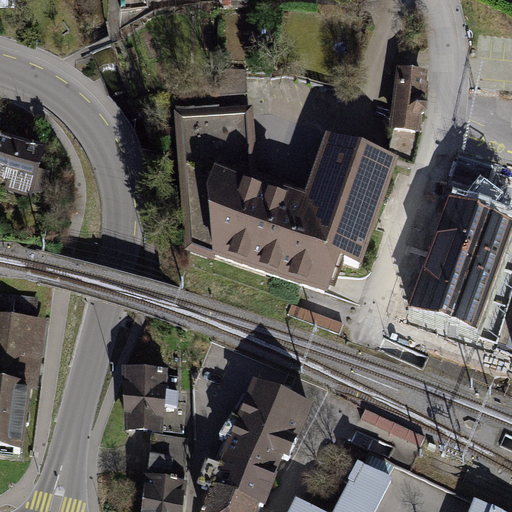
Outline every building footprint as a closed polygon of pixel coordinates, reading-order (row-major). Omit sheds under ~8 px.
[(246,72),(216,74),(218,101),(248,98),(246,72)] [(419,140),(428,79),(400,75),(391,136),(419,140)] [(291,248),(310,193),(255,175),(250,111),(175,117),(187,252),(327,299),(333,280),(339,264),(291,248)] [(49,148),(3,135),(0,144),(0,178),(12,182),(9,191),(34,198),(49,148)] [(327,144),(310,193),(291,248),(339,264),(362,272),(397,168),(327,144)] [(448,200),(410,313),(477,335),(511,229),(511,223),(489,215),(501,201),(483,187),(468,206),(448,200)] [(344,326),(293,306),(288,317),(340,337),(344,326)] [(47,324),(0,316),(0,448),(28,453),(47,324)] [(165,378),(127,376),(124,436),(162,437),(163,407),(165,378)] [(310,409),(253,387),(243,413),(225,459),(276,479),(284,459),(289,461),(310,409)] [(425,438),(368,412),(363,422),(420,449),(425,438)] [(184,511),(191,441),(150,437),(143,511),(184,511)] [(265,509),(276,479),(225,459),(214,489),(260,507),(265,509)] [(322,511),(299,500),(293,511),(378,511),(394,481),(361,465),(337,511),(322,511)] [(257,511),(260,507),(214,489),(205,511),(257,511)]
